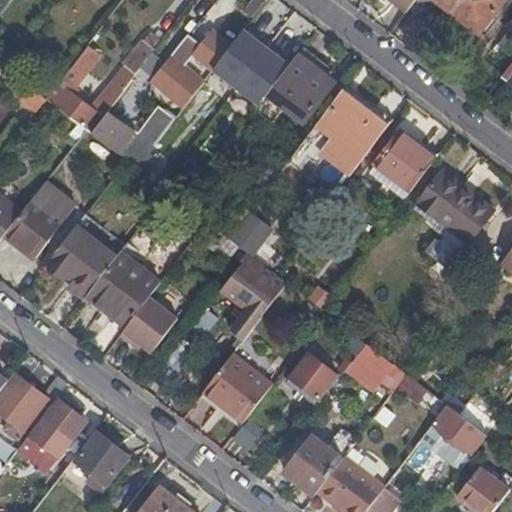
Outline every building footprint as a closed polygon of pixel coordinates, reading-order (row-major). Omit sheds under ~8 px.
[(254,0),(248,9),(255,15),(266,1),(265,0),(254,0)] [(390,0),(406,12),(415,0),(390,0)] [(435,0),(465,22),(482,0),(435,0)] [(482,0),(465,22),(478,33),(503,0),(482,0)] [(298,55),(307,41),(291,29),(274,51),(290,64),(298,55)] [(109,109),(155,51),(143,41),(124,66),(128,69),(98,108),(106,114),(109,109)] [(88,46),(47,100),(86,130),(91,134),(103,117),(72,93),(100,55),(88,46)] [(333,82),(298,55),(290,64),(266,95),(255,110),(273,124),(284,109),(302,122),(333,82)] [(176,101),(167,112),(175,118),(194,94),(203,82),(172,57),(152,81),(176,101)] [(511,63),(502,76),(511,83),(511,63)] [(16,95),(37,111),(39,109),(30,101),(37,92),(25,83),(16,95)] [(388,127),(342,91),(299,147),(317,161),(326,148),(355,170),(388,127)] [(30,101),(39,109),(46,99),(45,98),(37,92),(30,101)] [(106,114),(103,117),(91,134),(127,161),(136,168),(175,118),(167,112),(152,131),(139,120),(132,128),(109,109),(106,114)] [(410,193),(436,160),(413,143),(416,139),(404,129),(375,166),(410,193)] [(405,199),(410,193),(375,166),(370,173),(405,199)] [(413,210),(432,224),(462,186),(494,212),(495,211),(443,170),(413,210)] [(462,186),(432,224),(430,227),(445,238),(463,252),(494,212),(462,186)] [(0,243),(6,235),(26,209),(0,189),(0,243)] [(32,201),(26,209),(6,235),(37,259),(63,225),(32,201)] [(253,209),(231,236),(256,256),(278,229),(253,209)] [(148,219),(128,248),(158,269),(178,240),(148,219)] [(240,247),(228,239),(214,228),(203,243),(229,262),(240,247)] [(115,259),(75,229),(48,264),(70,282),(67,288),(83,300),(86,297),(115,259)] [(316,273),(335,257),(317,237),(299,253),(316,273)] [(463,252),(445,238),(431,256),(449,270),(463,252)] [(124,246),(115,259),(86,297),(126,328),(150,297),(161,282),(135,264),(140,257),(124,246)] [(511,250),(503,262),(511,269),(511,250)] [(264,266),(247,254),(242,260),(244,262),(223,291),(245,308),(229,330),(243,341),(273,302),(281,291),(285,285),(273,276),(269,281),(259,274),(264,266)] [(320,284),(311,299),(323,307),(332,291),(320,284)] [(281,291),(273,302),(276,304),(284,294),(281,291)] [(150,297),(126,328),(121,336),(134,346),(137,342),(152,354),(178,319),(150,297)] [(208,334),(220,317),(210,310),(198,326),(208,334)] [(336,376),(309,355),(292,378),(320,399),(336,376)] [(246,420),(269,390),(229,360),(207,389),(246,420)] [(0,400),(2,402),(0,405),(0,411),(10,419),(3,428),(20,440),(49,400),(54,404),(69,383),(59,375),(44,396),(14,373),(9,381),(0,392),(0,400)] [(0,392),(9,381),(0,374),(0,392)] [(427,391),(406,375),(396,388),(417,404),(427,391)] [(40,426),(38,425),(21,447),(19,450),(30,458),(40,444),(39,443),(48,432),(59,440),(61,437),(67,442),(73,435),(79,440),(90,425),(58,400),(40,426)] [(385,404),(377,419),(391,428),(400,413),(385,404)] [(459,415),(448,407),(442,413),(421,442),(461,472),(488,437),(487,436),(459,415)] [(464,407),(459,415),(487,436),(493,429),(464,407)] [(75,461),(92,474),(103,483),(107,487),(131,457),(98,432),(75,461)] [(315,497),(318,492),(344,459),(314,437),(285,474),(315,497)] [(0,457),(8,464),(10,461),(19,450),(21,447),(12,439),(0,454),(0,457)] [(407,457),(394,487),(411,494),(425,465),(407,457)] [(366,511),(379,497),(384,489),(344,458),(344,459),(318,492),(343,511),(366,511)] [(8,464),(7,466),(13,469),(16,465),(10,461),(8,464)] [(460,498),(478,511),(493,511),(509,491),(482,470),(460,498)] [(103,483),(92,474),(87,481),(98,489),(103,483)] [(195,511),(161,486),(140,511),(195,511)] [(391,511),(394,509),(379,497),(366,511),(391,511)]
